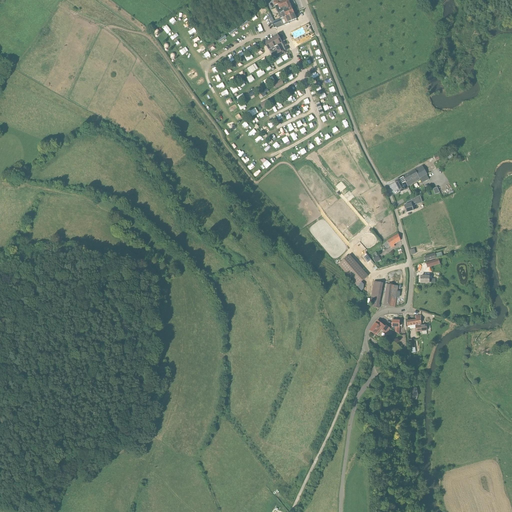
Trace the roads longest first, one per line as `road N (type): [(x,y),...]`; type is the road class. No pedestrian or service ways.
road 1 (unclassified): [(409,295),(393,206),(302,0)]
road 2 (track): [(153,369),(166,291),(124,246),(54,239),(32,241),(9,257),(0,252)]
road 3 (track): [(359,361),(291,511)]
